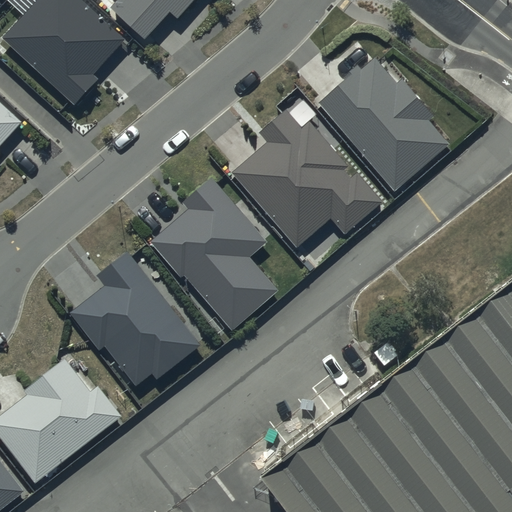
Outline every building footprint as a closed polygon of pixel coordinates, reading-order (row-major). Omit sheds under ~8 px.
[(126,39),(83,0),(34,0),(0,37),(74,105),(98,79),(93,75),(126,39)] [(118,0),(112,8),(146,37),(170,10),(178,17),(193,0),(118,0)] [(397,83),(375,57),(320,104),(395,191),(450,144),(430,121),(436,117),(403,79),(397,83)] [(0,146),(23,122),(0,101),(0,146)] [(302,129),(286,110),(259,133),(267,142),(232,172),(297,249),(330,221),(344,238),(385,203),(358,171),(350,177),(343,169),(347,166),(310,122),(302,129)] [(268,243),(212,178),(184,203),(189,209),(150,242),(181,278),(183,276),(231,331),(279,291),(250,258),(268,243)] [(201,345),(128,252),(97,276),(105,286),(70,313),(99,351),(104,347),(135,386),(151,374),(156,380),(201,345)] [(511,264),(439,322),(379,369),(254,466),(265,481),(289,511),(509,511),(511,510),(511,264)] [(90,392),(65,359),(24,391),(27,395),(0,415),(0,438),(35,483),(121,416),(98,386),(90,392)] [(0,511),(25,492),(0,460),(0,511)]
